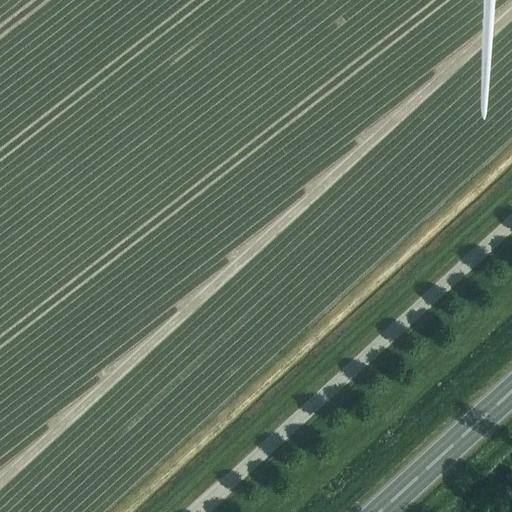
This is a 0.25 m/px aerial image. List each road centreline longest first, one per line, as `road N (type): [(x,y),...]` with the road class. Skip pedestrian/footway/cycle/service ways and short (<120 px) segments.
road 1 (unclassified): [(196,511),(511,222)]
road 2 (trunk): [(376,511),(511,388)]
